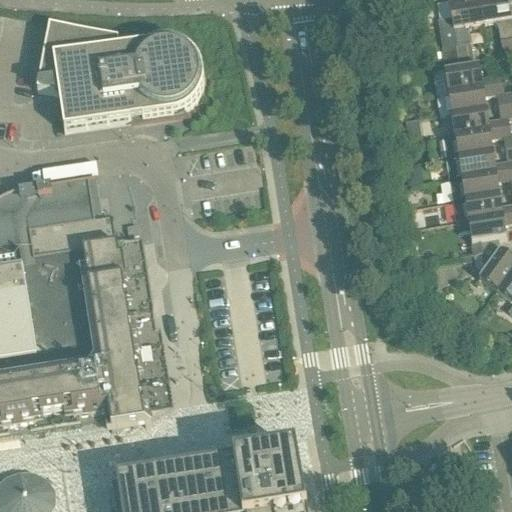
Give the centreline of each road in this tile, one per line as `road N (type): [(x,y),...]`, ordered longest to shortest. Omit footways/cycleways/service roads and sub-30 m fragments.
road 1 (unclassified): [(174,259),(157,150),(0,163)]
road 2 (tertiary): [(332,234),(295,0)]
road 3 (tertiary): [(364,417),(332,234)]
road 4 (unclassified): [(201,436),(174,259)]
road 5 (unclassified): [(332,234),(174,259)]
road 6 (residential): [(490,400),(364,417)]
